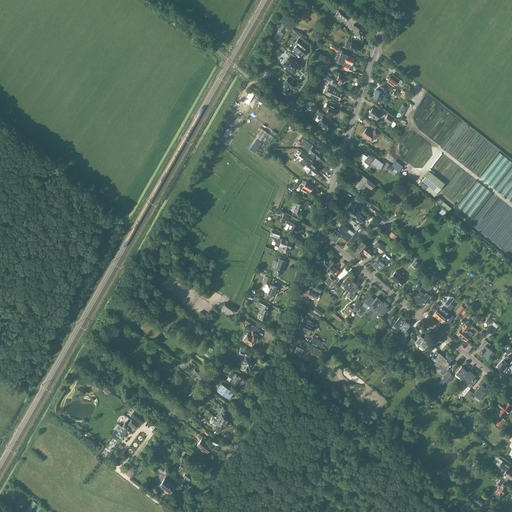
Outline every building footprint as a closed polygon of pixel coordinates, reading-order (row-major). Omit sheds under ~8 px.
[(337,16),(345,22),(348,18),(340,13),(338,16),(337,16)] [(283,23),(282,23),(280,22),(277,27),(279,28),(278,31),(280,32),(285,25),(283,23)] [(351,29),(353,31),(354,31),(356,33),(354,35),(357,37),(360,40),(364,34),(359,30),(360,29),(354,25),(351,29)] [(303,57),(308,51),(304,48),(308,43),(300,37),(294,44),(296,45),(293,49),(303,57)] [(359,46),(352,43),(347,41),(346,44),(345,47),(349,49),(356,52),(359,46)] [(336,58),(336,59),(336,60),(336,61),(337,62),(344,64),(343,64),(347,55),(347,56),(347,55),(341,52),(340,55),(339,55),(338,55),(337,56),(336,57),(336,58)] [(295,57),(290,53),(288,55),(290,56),(283,65),(295,74),(297,71),(298,69),(299,69),(301,66),(293,59),(295,57)] [(347,55),(343,64),(344,64),(351,67),(354,61),(353,61),(354,58),(347,56),(347,55)] [(317,56),(312,63),(320,68),(325,61),(317,56)] [(340,81),(338,84),(342,86),(346,77),(336,71),(334,74),(338,76),(336,80),(340,81)] [(284,83),(285,84),(281,88),(286,92),(289,88),(292,90),(296,84),(293,81),(295,79),(286,72),(284,75),(284,76),(284,77),(287,79),(284,83)] [(390,77),(387,81),(393,86),(395,83),(396,84),(398,82),(401,84),(402,81),(395,76),(393,80),(390,77)] [(268,82),(276,89),(279,85),(271,78),(268,82)] [(376,90),(373,98),(379,100),(382,102),(383,100),(384,98),(385,97),(385,94),(386,92),(385,92),(386,89),(381,87),(380,91),(376,90)] [(325,94),(339,101),(342,93),(338,92),(328,88),(325,94)] [(310,90),(306,98),(310,100),(314,92),(310,90)] [(335,107),(327,103),(325,108),(324,107),(322,110),(326,113),(333,117),(336,111),(334,110),(335,107)] [(368,114),(376,120),(381,114),(373,108),(368,114)] [(322,117),(324,115),(318,110),(315,114),(322,119),(318,124),(326,131),(331,125),(328,122),(329,122),(326,119),(326,120),(322,117)] [(369,140),(371,142),(374,138),(376,138),(380,133),(375,129),(373,132),(366,128),(361,135),(368,140),(369,140)] [(261,157),(275,138),(262,129),(248,148),(261,157)] [(309,140),(305,138),(301,143),(305,146),(306,145),(311,148),(308,152),(310,153),(309,154),(317,160),(318,158),(319,159),(322,155),(321,155),(322,153),(316,148),(317,146),(309,140)] [(303,168),(313,176),(318,170),(311,164),(313,162),(305,155),(304,156),(301,153),(297,159),(300,162),(301,160),(306,164),(303,168)] [(370,163),(380,169),(383,164),(371,155),(370,156),(369,155),(367,157),(362,154),(359,159),(363,162),(361,164),(366,167),(370,163)] [(422,180),(432,188),(438,192),(445,183),(429,170),(422,180)] [(357,178),(360,181),(355,187),(361,192),(367,185),(371,189),(374,185),(360,174),(357,178)] [(301,191),(305,193),(307,190),(309,192),(313,186),(309,184),(309,183),(306,181),(306,182),(303,180),(303,181),(302,181),(301,183),(304,185),(301,191)] [(399,202),(395,198),(393,197),(390,200),(390,201),(389,203),(391,205),(393,202),(397,205),(399,202)] [(298,200),(298,203),(296,203),(294,202),(292,206),(295,207),(292,215),(297,216),(298,214),(299,214),(302,205),(304,206),(305,202),(298,200)] [(352,204),(346,211),(347,212),(350,215),(353,217),(361,224),(365,219),(359,214),(365,206),(363,205),(356,200),(354,202),(352,204)] [(385,222),(387,219),(376,210),(372,206),(369,209),(385,222)] [(282,218),(286,221),(285,223),(290,225),(287,231),(294,235),(295,232),(297,233),(298,230),(297,229),(299,226),(291,222),(288,221),(290,218),(284,215),(282,218)] [(346,227),(341,223),(339,228),(337,231),(342,235),(341,236),(348,242),(350,240),(353,243),(361,233),(364,230),(360,227),(356,232),(356,231),(354,233),(348,229),(349,229),(348,228),(349,228),(346,226),(346,227)] [(373,237),(379,229),(375,226),(369,234),(373,237)] [(280,253),(283,254),(284,251),(288,253),(289,249),(290,249),(292,243),(280,239),(280,238),(278,238),(277,240),(281,241),(279,246),(282,247),(280,253)] [(373,253),(367,247),(367,246),(362,242),(360,245),(359,244),(355,248),(362,254),(364,253),(369,258),(373,253)] [(376,249),(381,254),(385,249),(379,244),(376,249)] [(372,265),(379,271),(384,265),(385,266),(389,262),(390,263),(393,261),(393,260),(391,258),(390,259),(384,253),(380,259),(378,257),(372,265)] [(273,274),(280,276),(281,272),(285,261),(279,259),(273,274)] [(333,274),(337,269),(334,266),(336,264),(330,259),(328,262),(325,259),(320,264),(324,267),(323,267),(329,272),(329,271),(333,274)] [(412,265),(416,269),(420,264),(416,260),(412,265)] [(398,282),(402,285),(407,280),(403,277),(405,274),(402,272),(400,275),(396,271),(391,277),(398,282)] [(343,287),(345,289),(345,290),(352,281),(352,280),(353,278),(349,274),(342,283),(345,285),(343,287)] [(269,288),(267,294),(264,293),(262,297),(269,299),(271,295),(273,296),(276,287),(270,285),(269,283),(270,278),(264,276),(262,282),(264,285),(266,284),(268,288),(269,288)] [(334,280),(328,286),(331,288),(336,282),(334,280)] [(352,293),(351,293),(358,285),(352,281),(345,290),(348,292),(348,296),(349,297),(352,293)] [(421,291),(416,298),(417,299),(415,301),(419,304),(421,302),(425,304),(425,305),(425,303),(426,302),(427,300),(426,300),(430,295),(427,293),(430,289),(431,289),(434,286),(429,282),(426,286),(421,291)] [(416,298),(421,291),(420,290),(422,288),(418,285),(414,289),(415,290),(412,295),(416,298)] [(307,289),(304,295),(309,297),(316,300),(318,294),(319,294),(321,291),(309,286),(308,289),(307,289)] [(369,315),(381,301),(377,297),(375,299),(370,296),(365,302),(371,307),(366,313),(369,315)] [(225,301),(222,307),(221,307),(232,315),(236,308),(225,301)] [(372,319),(378,311),(383,315),(388,309),(389,309),(386,306),(388,304),(385,301),(383,302),(382,301),(369,316),(372,319)] [(268,311),(266,310),(267,306),(261,304),(258,314),(259,315),(258,318),(265,321),(268,311)] [(435,305),(432,308),(433,312),(435,312),(433,315),(438,319),(445,310),(442,307),(440,309),(435,305)] [(456,312),(460,315),(463,311),(465,308),(461,305),(456,312)] [(353,310),(348,306),(343,312),(348,316),(353,310)] [(445,310),(438,319),(443,323),(445,320),(445,322),(449,322),(452,319),(447,315),(449,312),(451,310),(447,307),(445,310)] [(313,311),(320,317),(322,314),(315,308),(313,311)] [(399,329),(405,321),(404,320),(406,318),(401,315),(394,325),(399,329)] [(384,316),(377,325),(380,328),(383,324),(385,322),(387,319),(384,316)] [(304,317),(302,322),(312,327),(314,322),(304,317)] [(463,326),(457,334),(458,335),(459,336),(461,338),(470,327),(466,323),(465,323),(462,320),(459,323),(463,326)] [(410,325),(405,321),(399,329),(404,333),(402,335),(401,334),(398,338),(405,344),(408,340),(406,337),(409,333),(406,330),(410,325)] [(256,342),(260,336),(256,334),(257,333),(259,330),(253,326),(252,325),(248,322),(247,324),(248,325),(249,324),(252,327),(251,328),(254,330),(253,331),(250,335),(248,333),(243,340),(250,345),(250,346),(251,347),(252,346),(252,345),(254,341),(256,342)] [(302,322),(301,322),(299,328),(303,329),(302,331),(306,332),(306,331),(310,333),(312,329),(314,330),(315,328),(312,327),(302,322)] [(492,324),(488,329),(488,330),(493,334),(497,328),(492,324)] [(470,327),(461,338),(463,339),(464,339),(466,341),(473,333),(475,335),(478,331),(473,327),(472,328),(470,327)] [(430,343),(421,336),(416,342),(412,338),(406,345),(411,349),(414,345),(415,347),(418,343),(425,349),(426,347),(426,348),(430,343)] [(310,343),(317,346),(319,340),(312,337),(310,343)] [(488,347),(489,346),(491,344),(485,340),(479,348),(481,350),(479,353),(487,359),(493,351),(488,347)] [(297,346),(293,353),(306,358),(308,353),(318,358),(323,351),(308,344),(306,347),(301,345),(299,347),(297,346)] [(254,361),(249,358),(250,355),(245,353),(246,350),(242,347),(240,351),(241,351),(239,354),(245,357),(242,365),(240,369),(247,373),(249,369),(250,369),(254,361)] [(431,351),(427,356),(431,359),(436,362),(435,363),(438,366),(440,363),(445,357),(440,353),(439,354),(436,351),(434,353),(431,351)] [(440,363),(438,366),(443,370),(442,371),(442,372),(442,373),(443,374),(444,374),(445,374),(446,373),(449,369),(448,368),(450,365),(448,364),(452,359),(447,355),(445,357),(440,363)] [(502,363),(498,367),(499,368),(498,368),(500,370),(501,370),(504,372),(507,367),(508,368),(511,365),(509,364),(511,365),(511,357),(509,355),(505,360),(504,359),(501,362),(502,363)] [(462,367),(456,373),(463,379),(464,377),(470,371),(469,370),(468,372),(462,367)] [(463,379),(461,381),(470,388),(477,380),(475,378),(476,376),(470,371),(464,377),(463,379)] [(231,372),(228,376),(231,379),(229,382),(240,389),(246,381),(235,373),(235,374),(231,372)] [(447,374),(440,382),(443,384),(449,377),(447,374)] [(451,374),(446,381),(448,383),(449,382),(454,376),(451,374)] [(482,384),(474,393),(476,395),(474,397),(479,401),(480,399),(486,392),(484,390),(486,387),(484,386),(486,384),(483,382),(482,384)] [(199,386),(194,383),(191,390),(195,392),(199,386)] [(234,392),(228,388),(221,383),(217,390),(229,399),(234,392)] [(469,390),(463,396),(467,399),(473,393),(469,390)] [(210,391),(207,396),(213,401),(216,396),(210,391)] [(511,405),(507,401),(505,404),(501,401),(498,405),(501,408),(498,412),(503,416),(506,412),(507,413),(510,410),(509,409),(511,405)] [(219,412),(216,417),(218,418),(225,423),(226,423),(229,418),(227,417),(227,416),(224,415),(227,410),(222,407),(221,408),(218,407),(216,410),(219,412)] [(130,415),(142,424),(146,419),(134,410),(130,415)] [(192,411),(189,415),(200,422),(201,419),(196,415),(192,411)] [(216,417),(212,423),(220,428),(221,427),(223,428),(226,423),(225,423),(218,418),(216,417)] [(116,435),(123,440),(132,428),(135,430),(139,426),(131,420),(127,425),(125,423),(116,435)] [(163,429),(173,436),(175,433),(173,431),(171,429),(175,424),(169,420),(163,429)] [(201,449),(206,453),(210,447),(206,444),(208,443),(202,438),(195,446),(200,450),(201,449)] [(496,456),(493,461),(496,463),(496,464),(499,466),(504,469),(502,471),(502,472),(503,473),(503,474),(504,474),(503,477),(507,481),(509,478),(511,479),(511,478),(511,470),(510,469),(511,467),(508,464),(503,461),(499,458),(496,456)] [(165,468),(156,461),(153,464),(162,471),(165,468)] [(469,471),(473,474),(481,464),(478,461),(472,468),(469,471)] [(180,466),(177,470),(180,472),(179,473),(184,477),(184,478),(185,478),(188,480),(189,480),(190,479),(190,478),(192,476),(188,473),(183,468),(180,466)] [(500,482),(502,479),(495,475),(491,483),(499,488),(496,493),(498,494),(498,493),(502,496),(505,492),(504,492),(507,486),(500,482)] [(164,478),(159,485),(160,486),(160,487),(160,488),(161,488),(161,489),(162,489),(163,489),(164,488),(170,493),(175,486),(172,484),(169,482),(171,481),(171,480),(166,476),(164,478)] [(476,495),(472,500),(480,506),(484,502),(476,495)]
